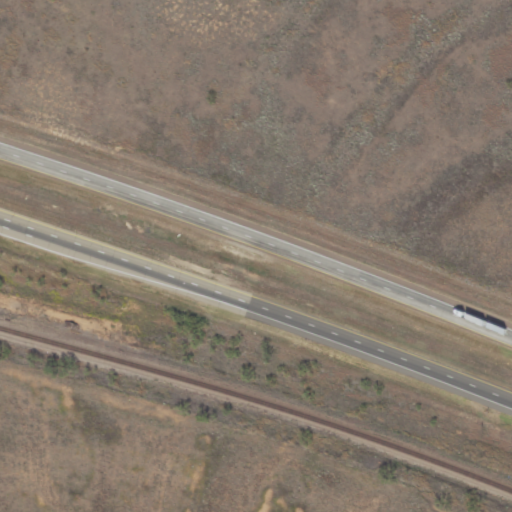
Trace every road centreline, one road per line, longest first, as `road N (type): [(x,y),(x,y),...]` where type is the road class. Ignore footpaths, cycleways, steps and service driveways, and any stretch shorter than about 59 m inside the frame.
road 1 (trunk): [(469,316),(180,202),(0,144)]
road 2 (trunk): [(0,216),(467,382)]
road 3 (residential): [(228,293),(253,229),(249,0)]
